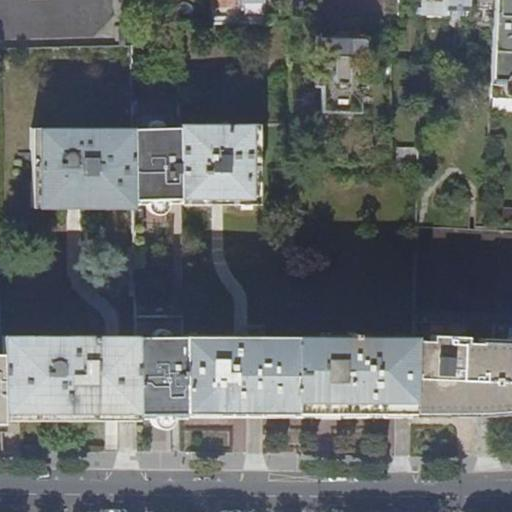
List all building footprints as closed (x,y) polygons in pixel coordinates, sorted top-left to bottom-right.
[(211,0),(212,23),(264,23),(264,7),(263,0),(211,0)] [(445,17),(445,16),(445,0),(422,0),(422,16),(445,17)] [(445,0),(445,16),(468,17),(468,0),(445,0)] [(468,0),(468,17),(493,18),(493,0),(468,0)] [(511,0),(493,0),(493,18),(490,77),(489,108),(511,108),(511,0)] [(376,38),(315,36),(313,88),(320,88),(320,113),(358,114),(359,89),(366,89),(367,52),(372,52),(376,49),(376,38)] [(256,126),(178,126),(178,129),(178,152),(179,199),(179,204),(257,206),(256,126)] [(178,129),(132,130),(133,205),(179,204),(179,199),(178,152),(178,129)] [(133,205),(132,130),(30,130),(31,209),(133,208),(133,205)] [(135,318),(135,338),(136,373),(136,419),(142,419),(150,419),(151,422),(153,425),(156,427),(159,428),(161,428),(163,427),(166,426),(169,424),(171,421),(172,418),(177,418),(183,418),(182,395),(181,337),(181,317),(135,318)] [(511,325),(492,325),(492,338),(477,338),(477,342),(464,342),(464,323),(412,321),(412,344),(411,395),(411,419),(445,418),(449,418),(485,418),(511,416),(511,325)] [(399,419),(411,419),(411,395),(412,344),(398,344),(398,338),(354,338),(353,335),(348,335),(348,338),(320,338),(320,343),(263,343),(263,327),(246,327),(246,336),(181,337),(182,395),(183,418),(229,418),(235,418),(386,419),(399,419)] [(129,419),(136,419),(136,373),(135,338),(132,338),(132,344),(92,344),(92,338),(43,338),(43,344),(1,344),(1,338),(0,338),(0,418),(19,419),(19,413),(100,413),(117,413),(117,419),(129,419)] [(230,420),(232,449),(244,448),(242,419),(230,420)]
